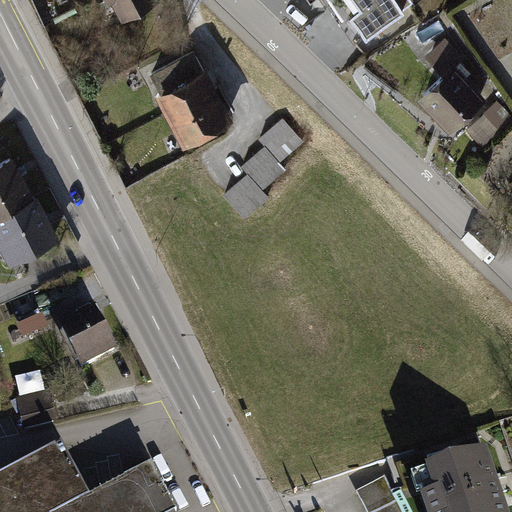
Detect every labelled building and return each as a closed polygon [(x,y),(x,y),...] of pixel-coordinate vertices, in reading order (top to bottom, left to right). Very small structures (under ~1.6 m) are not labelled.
[(111,4),(120,21),(157,1),(156,0),(104,0),(107,6),(111,4)] [(355,0),(362,9),(352,16),(369,39),(416,5),(411,0),(355,0)] [(438,68),(416,86),(448,124),(486,93),(466,69),(471,64),(448,37),(427,55),(438,68)] [(154,90),(183,145),(233,120),(204,64),(200,66),(194,53),(151,75),(158,88),(154,90)] [(498,99),(486,109),(499,124),(511,114),(498,99)] [(266,145),(241,164),(248,173),(223,191),(243,218),(268,199),(261,191),(286,172),(280,163),(304,145),(284,118),(259,137),(266,145)] [(0,215),(36,196),(11,148),(0,153),(0,215)] [(55,232),(36,196),(0,215),(0,243),(7,257),(55,232)] [(93,306),(56,325),(79,368),(115,348),(93,306)] [(49,391),(18,399),(25,428),(56,420),(49,391)] [(0,481),(0,511),(174,511),(152,469),(89,502),(61,449),(0,481)] [(504,511),(499,497),(509,494),(504,479),(494,482),(484,451),(423,472),(432,499),(419,503),(421,511),(504,511)] [(401,511),(384,479),(357,493),(366,511),(401,511)]
